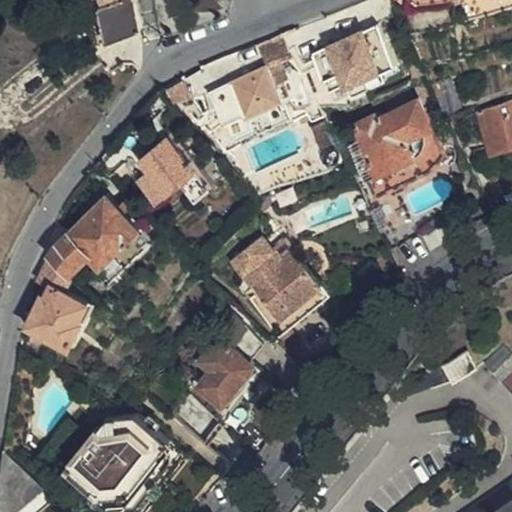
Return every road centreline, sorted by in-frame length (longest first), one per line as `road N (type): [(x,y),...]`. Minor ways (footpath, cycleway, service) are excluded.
road 1 (unclassified): [(0,343),(16,264),(32,231),(139,91),(179,58),(277,15)]
road 2 (primary): [(253,511),(424,302),(511,242)]
road 3 (unknown): [(318,511),(410,403),(469,385),(506,405),(511,418)]
